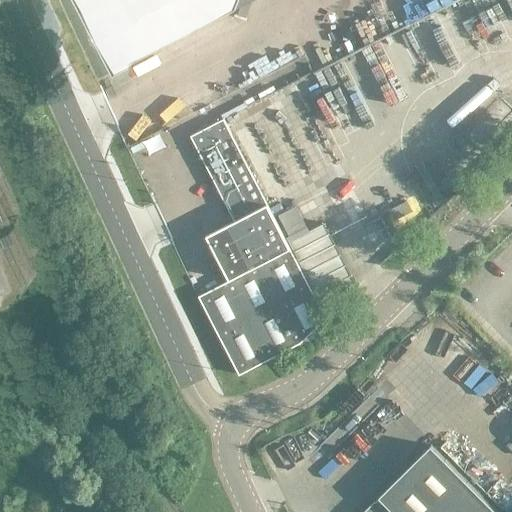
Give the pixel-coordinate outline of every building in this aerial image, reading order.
[(69,0),(96,50),(108,74),(237,7),(238,0),(69,0)] [(223,117),(247,105),(246,103),(222,115),(223,117)] [(327,318),(326,317),(320,305),(224,119),(191,136),(218,189),(232,216),(235,221),(229,224),(207,235),(223,267),(230,280),(225,282),(199,296),(240,374),(259,365),(268,360),(277,355),(297,345),(301,343),(304,340),(327,318)] [(144,140),(129,148),(133,155),(148,147),(144,140)] [(305,228),(294,208),(277,217),(287,237),(305,228)] [(327,228),(324,223),(289,241),(322,304),(329,300),(357,286),(354,280),(327,228)] [(498,511),(431,445),(405,471),(379,497),(380,497),(376,501),(375,500),(363,511),(498,511)]
